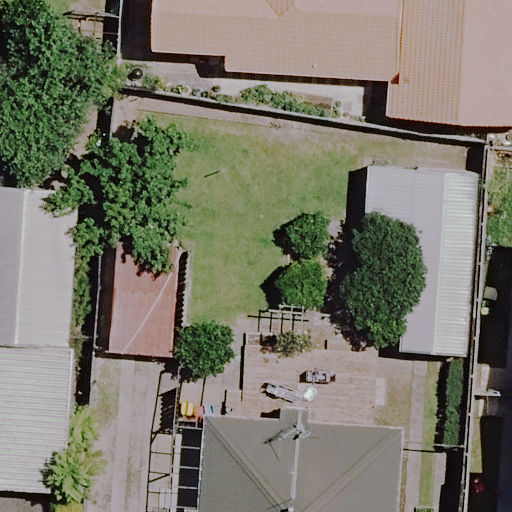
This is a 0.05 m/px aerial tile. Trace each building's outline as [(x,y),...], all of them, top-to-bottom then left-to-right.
[(511,4),(469,0),(156,0),(150,63),(385,87),(382,118),(511,130),(511,4)] [(483,184),(367,172),(360,239),(407,244),(396,354),(464,361),(483,184)] [(76,196),(0,191),(0,493),(61,496),(76,196)] [(171,288),(112,283),(106,360),(165,365),(171,288)] [(393,511),(397,429),(194,419),(189,511),(393,511)]
